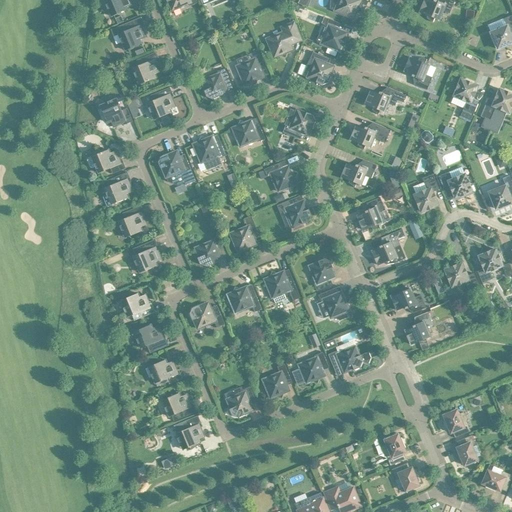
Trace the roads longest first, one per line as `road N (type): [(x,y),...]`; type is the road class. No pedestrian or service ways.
road 1 (residential): [(393,361),(222,432),(167,303),(190,289)]
road 2 (residential): [(190,289),(135,148),(199,118)]
road 3 (residential): [(365,289),(431,257),(449,217),(464,212),(511,230)]
road 4 (residential): [(190,289),(337,232)]
road 5 (residential): [(199,118),(284,86),(340,110)]
road 6 (residential): [(393,361),(443,486)]
road 7 (residential): [(340,110),(315,163),(337,232)]
road 8 (residential): [(199,118),(150,0)]
road 9 (residential): [(511,62),(494,70),(401,29)]
